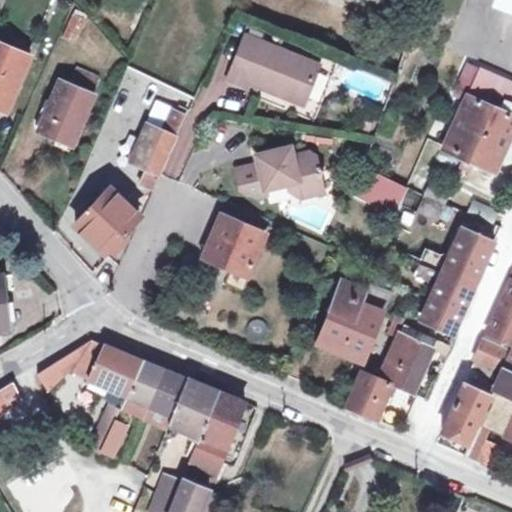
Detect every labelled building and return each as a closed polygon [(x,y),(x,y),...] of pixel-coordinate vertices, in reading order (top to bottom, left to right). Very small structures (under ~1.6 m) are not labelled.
[(87,20),(75,14),(64,38),(77,43),(87,20)] [(307,100),(321,65),(247,35),(229,80),(245,86),(247,82),(286,98),(289,92),(307,100)] [(25,54),(29,45),(12,38),(8,47),(25,54)] [(31,57),(25,54),(8,47),(0,43),(0,107),(8,111),(31,57)] [(94,95),(101,78),(78,68),(71,85),(94,95)] [(511,84),(481,70),(446,147),(464,155),(461,161),(474,166),(476,161),(496,170),(511,134),(511,104),(505,101),(511,85),(511,84)] [(96,95),(94,95),(71,85),(62,81),(53,102),(48,100),(37,126),(42,127),(40,131),(74,146),(96,95)] [(305,105),(307,100),(289,92),(286,98),(305,105)] [(168,120),(172,110),(158,103),(153,113),(148,124),(152,125),(157,115),(168,120)] [(140,183),(152,189),(188,111),(181,108),(178,113),(172,110),(168,120),(157,115),(152,125),(148,124),(131,163),(146,169),(140,183)] [(310,153),(294,157),(292,148),(266,153),(267,158),(264,164),(260,165),(237,170),(242,190),(258,197),(268,195),(267,190),(289,184),(291,191),(304,199),(327,194),(323,178),(324,178),(327,172),(322,169),(321,169),(318,158),(310,153)] [(264,164),(267,158),(266,153),(257,155),(260,165),(264,164)] [(398,215),(409,190),(364,167),(355,193),(398,215)] [(425,196),(431,182),(413,174),(407,188),(409,189),(419,193),(425,196)] [(446,205),(452,190),(432,181),(431,182),(425,196),(446,205)] [(128,229),(141,216),(111,188),(93,207),(76,225),(106,253),(123,234),(128,229)] [(421,206),(425,196),(419,193),(415,203),(421,206)] [(446,205),(425,196),(421,206),(419,212),(439,220),(446,205)] [(499,210),(480,202),(474,216),(493,224),(499,210)] [(263,232),(269,219),(233,204),(227,217),(223,215),(205,258),(248,277),(266,234),(263,232)] [(419,212),(412,226),(433,234),(439,220),(419,212)] [(454,334),(496,242),(463,228),(455,224),(440,256),(449,260),(446,266),(437,262),(430,278),(439,283),(437,288),(427,284),(422,297),(430,301),(422,320),(454,334)] [(222,269),(217,282),(243,291),(247,279),(222,269)] [(356,320),(370,285),(364,283),(362,289),(343,281),(331,310),(356,320)] [(511,281),(489,332),(485,339),(510,351),(511,346),(511,281)] [(364,362),(385,312),(394,292),(371,284),(370,285),(356,320),(331,310),(318,343),(364,362)] [(388,365),(401,371),(418,332),(408,327),(405,326),(388,365)] [(394,384),(413,392),(431,350),(436,340),(418,332),(401,371),(388,365),(382,379),(394,384)] [(493,394),(496,387),(486,383),(493,367),(501,371),(510,351),(485,339),(442,432),(470,445),(492,397),(493,394)] [(188,466),(217,477),(246,403),(92,340),(38,374),(49,392),(71,371),(151,407),(173,416),(169,424),(200,437),(188,466)] [(449,345),(436,340),(431,350),(444,356),(449,345)] [(511,402),(511,371),(505,369),(496,387),(493,394),(511,402)] [(379,420),(394,384),(382,379),(363,371),(348,407),(379,420)] [(0,393),(0,412),(21,400),(13,385),(0,393)] [(511,439),(511,402),(493,394),(492,397),(470,445),(465,456),(477,461),(485,444),(491,430),(511,439)] [(106,418),(116,423),(121,411),(111,407),(106,418)] [(169,424),(173,416),(151,407),(146,419),(168,427),(169,424)] [(116,423),(106,418),(91,450),(101,455),(102,453),(116,423)] [(126,427),(116,423),(102,453),(113,457),(126,427)] [(500,465),(505,453),(485,444),(477,461),(492,468),(494,462),(500,465)] [(497,471),(500,465),(494,462),(492,468),(497,471)] [(151,511),(169,511),(181,483),(171,479),(169,484),(164,482),(151,511)] [(201,511),(210,490),(183,480),(181,483),(169,511),(201,511)]
